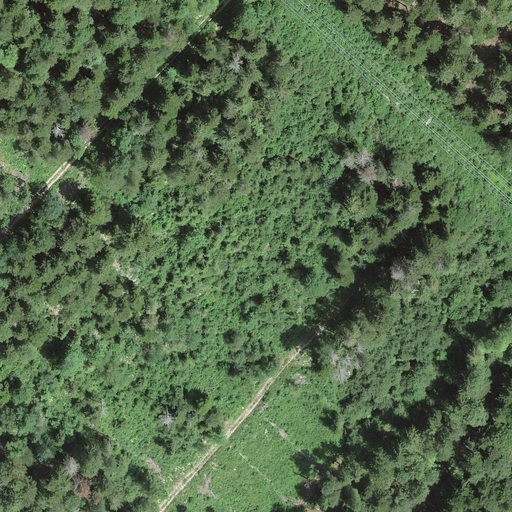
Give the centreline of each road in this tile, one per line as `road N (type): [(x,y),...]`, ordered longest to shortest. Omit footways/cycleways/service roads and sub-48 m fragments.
road 1 (track): [(227,0),(0,235)]
road 2 (track): [(419,511),(511,363)]
